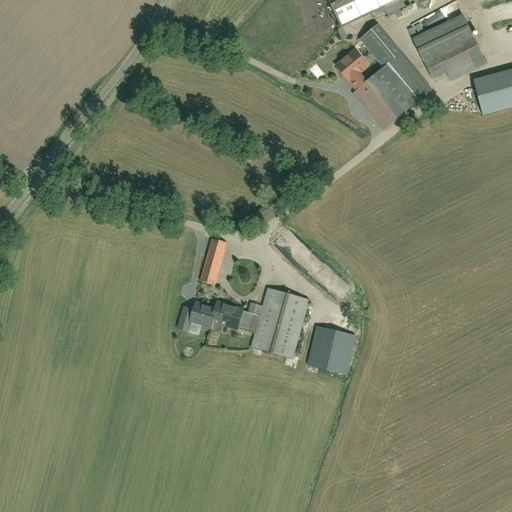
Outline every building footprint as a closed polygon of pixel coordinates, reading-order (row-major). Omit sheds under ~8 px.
[(318,0),(332,31),(402,0),(318,0)] [(412,42),(432,86),(481,65),(460,21),(412,42)] [(347,92),(379,129),(422,91),(372,34),(356,47),(376,70),(367,78),(349,56),(333,70),(350,89),(347,92)] [(318,96),(310,109),(332,124),(340,111),(318,96)] [(264,203),(251,213),(259,223),(272,213),(264,203)] [(213,243),(204,282),(218,286),(228,246),(213,243)] [(250,351),(290,361),(305,300),(267,290),(260,315),(216,304),(212,316),(192,311),(187,327),(207,333),(210,324),(254,337),(250,351)] [(319,331),(308,375),(341,383),(352,339),(319,331)]
